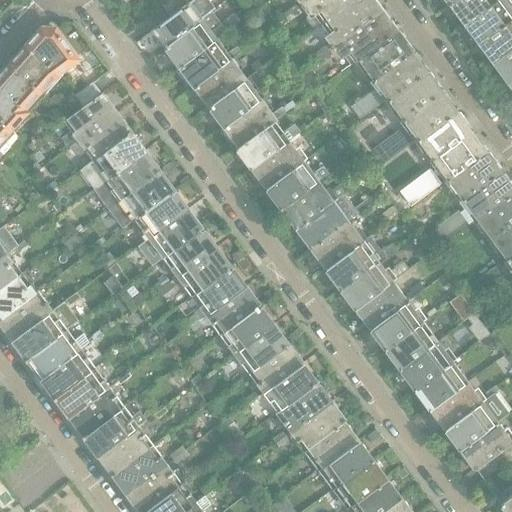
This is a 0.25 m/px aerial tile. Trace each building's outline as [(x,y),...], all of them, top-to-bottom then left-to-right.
[(173,15),(191,3),(193,1),(191,0),(170,0),(164,5),(172,15),(173,15)] [(322,23),(353,0),(309,0),(302,5),(311,17),(315,14),(322,23)] [(333,46),(381,11),(374,2),(374,0),(353,0),(322,23),(330,33),(325,36),(333,46)] [(466,22),(496,0),(456,0),(452,3),(458,11),(457,15),(462,20),(465,21),(466,22)] [(481,41),(511,18),(511,17),(498,0),(496,0),(466,22),(472,30),(472,34),(476,40),(480,40),(481,41)] [(167,45),(203,19),(191,3),(173,15),(172,15),(151,31),(158,41),(160,40),(163,45),(165,44),(167,45)] [(286,19),(299,9),(296,5),(283,15),(286,19)] [(289,23),(302,14),(299,9),(286,19),(289,23)] [(360,58),(398,29),(392,21),(387,20),(381,11),(333,46),(340,56),(345,53),(352,63),(360,58)] [(495,61),(511,48),(511,18),(481,41),(487,49),(486,53),(490,59),(494,60),(495,61)] [(180,66),(182,65),(217,38),(234,25),(230,20),(223,26),(221,23),(212,30),(203,19),(167,45),(168,47),(164,49),(173,61),(174,59),(180,66)] [(76,58),(55,29),(43,28),(27,46),(59,75),(70,84),(75,78),(64,69),(76,58)] [(426,71),(404,42),(405,38),(398,29),(360,58),(380,85),(351,106),(360,119),(390,98),(426,71)] [(233,59),(240,52),(236,46),(228,52),(217,38),(182,65),(183,67),(179,69),(187,81),(189,79),(195,86),(197,85),(233,59)] [(315,58),(328,49),(325,45),(312,54),(315,58)] [(59,75),(27,46),(26,46),(22,47),(18,52),(18,56),(11,64),(43,92),(59,75)] [(509,80),(511,77),(511,48),(495,61),(501,69),(500,73),(504,78),(508,79),(509,80)] [(318,63),(331,53),(328,49),(315,58),(318,63)] [(209,106),(211,105),(247,78),(233,59),(197,85),(198,87),(194,90),(202,101),(204,99),(209,106)] [(254,72),(263,65),(258,59),(249,66),(254,72)] [(43,92),(11,64),(10,64),(6,65),(1,70),(1,74),(0,75),(0,87),(26,111),(43,92)] [(317,78),(309,65),(298,74),(306,86),(317,78)] [(456,111),(434,81),(434,78),(431,73),(427,73),(426,71),(390,98),(420,138),(456,111)] [(262,98),(281,85),(277,79),(267,86),(264,83),(256,90),(247,78),(211,105),(213,107),(209,110),(217,121),(219,119),(224,126),(226,125),(262,98)] [(81,108),(101,94),(93,82),(73,97),(81,108)] [(29,113),(26,111),(0,87),(0,118),(14,131),(29,113)] [(64,103),(54,94),(50,99),(64,111),(68,108),(63,104),(64,103)] [(69,147),(116,113),(103,94),(101,94),(81,108),(63,122),(70,132),(61,138),(64,142),(56,148),(60,154),(69,147)] [(239,147),(277,118),(296,105),(293,102),(283,109),(281,106),(272,112),(262,98),(226,125),(227,127),(224,130),(232,141),(234,139),(239,146),(239,147)] [(485,151),(463,121),(464,118),(460,113),(457,113),(456,111),(420,138),(449,178),(485,151)] [(92,161),(131,132),(116,113),(69,147),(75,155),(81,155),(85,152),(92,161)] [(356,119),(352,113),(345,118),(349,124),(356,119)] [(0,145),(14,131),(0,118),(0,145)] [(251,168),(292,138),(291,138),(304,128),(301,124),(294,130),(291,126),(286,130),(277,118),(239,147),(239,146),(236,148),(251,168)] [(106,180),(145,151),(131,132),(92,161),(106,180)] [(266,188),(306,159),(292,138),(251,168),(266,188)] [(40,148),(33,142),(30,145),(37,151),(40,148)] [(319,149),(315,144),(308,149),(313,154),(319,149)] [(121,200),(160,171),(145,151),(106,180),(121,200)] [(511,192),(511,186),(493,161),(493,158),(490,153),(487,153),(485,151),(449,178),(478,217),(511,192)] [(281,208),(321,179),(323,181),(330,175),(324,167),(317,173),(306,159),(266,188),(281,208)] [(42,168),(37,162),(33,165),(32,169),(35,173),(42,168)] [(135,219),(174,190),(160,171),(121,200),(135,219)] [(296,228),(344,193),(348,190),(342,182),(330,191),(323,181),(321,179),(281,208),(296,228)] [(149,238),(188,209),(174,190),(135,219),(149,238)] [(508,257),(511,254),(511,192),(478,217),(503,251),(474,272),(479,279),(508,257)] [(41,208),(52,200),(48,193),(36,202),(41,208)] [(311,248),(349,221),(367,208),(362,202),(354,208),(344,193),(296,228),(311,248)] [(401,213),(394,205),(383,213),(389,222),(401,213)] [(163,257),(202,228),(188,209),(149,238),(163,257)] [(439,227),(435,230),(440,238),(444,235),(445,236),(467,221),(459,210),(437,226),(439,227)] [(326,268),(364,240),(349,221),(311,248),(326,268)] [(177,276),(217,247),(202,228),(163,257),(177,276)] [(74,236),(64,244),(70,252),(80,243),(74,236)] [(0,289),(23,272),(12,257),(28,244),(25,240),(9,253),(0,259),(0,289)] [(0,259),(9,253),(0,240),(0,259)] [(341,289),(379,261),(364,240),(326,268),(341,289)] [(429,253),(423,245),(414,252),(420,260),(429,253)] [(192,296),(231,267),(217,247),(177,276),(192,296)] [(388,273),(379,261),(341,289),(355,308),(394,280),(394,281),(409,269),(403,261),(388,273)] [(206,315),(245,286),(231,267),(192,296),(206,315)] [(0,319),(38,291),(23,272),(0,289),(0,319)] [(158,291),(171,282),(166,276),(154,285),(158,291)] [(409,301),(394,281),(394,280),(355,308),(370,329),(409,301)] [(163,297),(175,287),(171,282),(158,291),(163,297)] [(415,297),(425,289),(420,282),(410,290),(415,297)] [(220,334),(260,305),(245,286),(206,315),(220,334)] [(0,324),(11,340),(54,308),(40,290),(38,291),(0,319),(0,324)] [(76,292),(65,300),(69,306),(80,298),(76,292)] [(385,349),(423,320),(409,301),(370,329),(385,349)] [(235,354),(274,325),(260,305),(220,334),(235,354)] [(26,359),(69,328),(54,308),(11,340),(26,359)] [(400,369),(438,340),(423,320),(385,349),(400,369)] [(249,372),(288,344),(274,325),(235,354),(249,372)] [(156,334),(151,327),(144,332),(149,340),(156,334)] [(40,379),(82,347),(69,328),(26,359),(40,379)] [(93,340),(102,333),(99,330),(91,336),(93,340)] [(95,343),(104,336),(102,333),(93,340),(95,343)] [(495,342),(490,335),(483,340),(488,347),(495,342)] [(415,389),(453,361),(438,340),(400,369),(415,389)] [(263,392),(303,363),(288,344),(249,372),(263,392)] [(54,398),(97,367),(82,347),(40,379),(54,398)] [(430,409),(468,380),(453,361),(415,389),(430,409)] [(278,412),(317,382),(303,363),(263,392),(278,412)] [(69,417),(111,386),(97,367),(54,398),(69,417)] [(120,385),(132,376),(129,372),(114,384),(116,386),(120,384),(120,385)] [(445,429),(483,401),(468,380),(430,409),(445,429)] [(292,431),(331,402),(317,382),(278,412),(292,431)] [(490,397),(500,389),(496,385),(486,392),(490,397)] [(83,436),(125,405),(111,386),(69,417),(83,436)] [(247,404),(258,396),(255,392),(244,400),(247,404)] [(460,449),(498,421),(483,401),(445,429),(460,449)] [(306,450),(345,423),(346,422),(331,402),(292,431),(306,450)] [(98,456),(140,425),(125,405),(83,436),(98,456)] [(159,420),(169,412),(165,407),(158,412),(155,414),(159,420)] [(496,455),(511,442),(511,439),(498,421),(460,449),(475,470),(496,455)] [(320,469),(358,441),(353,434),(352,430),(349,426),(346,424),(345,423),(306,450),(320,469)] [(112,475),(154,444),(140,425),(98,456),(112,475)] [(276,442),(286,435),(282,429),(272,437),(276,442)] [(279,447),(289,440),(286,435),(276,442),(279,447)] [(334,488),(372,460),(367,453),(366,449),(363,445),(360,443),(358,441),(320,469),(328,480),(319,487),(325,496),(334,488)] [(504,466),(511,459),(511,442),(496,455),(504,466)] [(126,494),(168,463),(154,444),(112,475),(126,494)] [(177,465),(197,449),(194,444),(187,450),(173,460),(177,465)] [(173,460),(187,450),(183,445),(170,456),(173,460)] [(340,511),(348,506),(386,479),(381,472),(381,468),(377,464),(374,462),(372,460),(334,488),(343,499),(335,505),(339,509),(335,511),(340,511)] [(138,511),(144,511),(183,483),(168,463),(126,494),(138,511)] [(379,511),(400,497),(395,491),(395,487),(391,482),(388,481),(386,479),(348,506),(352,511),(379,511)] [(206,494),(217,486),(213,480),(201,488),(206,494)] [(182,511),(197,501),(183,483),(144,511),(182,511)] [(511,511),(511,495),(500,502),(508,511),(511,511)] [(204,511),(203,510),(211,504),(204,496),(197,501),(182,511),(204,511)] [(411,511),(410,510),(409,506),(405,501),(402,500),(400,497),(379,511),(411,511)]
